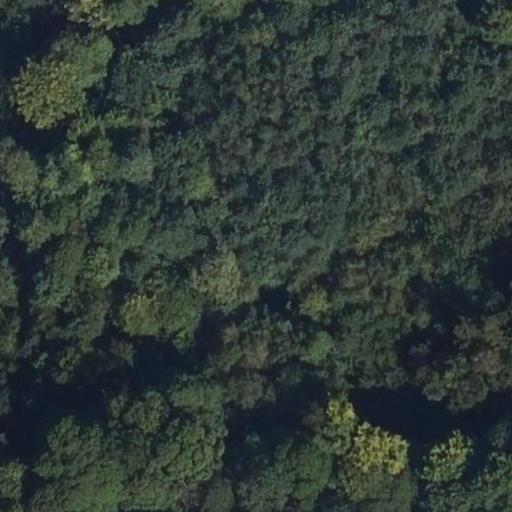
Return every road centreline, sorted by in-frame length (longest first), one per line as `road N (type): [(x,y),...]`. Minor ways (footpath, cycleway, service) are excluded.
road 1 (unknown): [(285,287),(0,420)]
road 2 (unknown): [(441,511),(285,287)]
road 3 (unknown): [(511,182),(285,287)]
